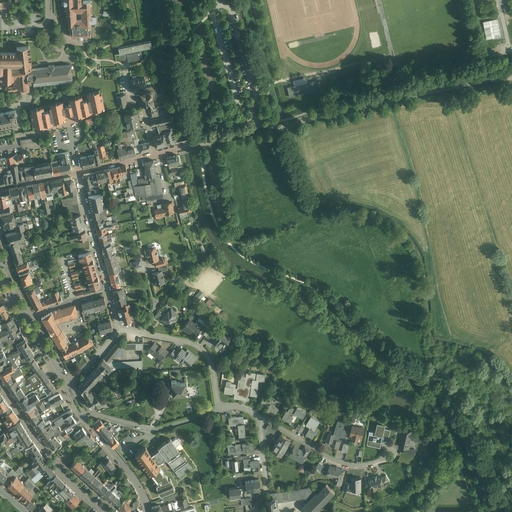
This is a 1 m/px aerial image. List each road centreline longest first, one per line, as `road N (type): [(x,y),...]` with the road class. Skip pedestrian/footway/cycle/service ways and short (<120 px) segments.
road 1 (unclassified): [(182,148),(257,124),(281,126),(511,77)]
road 2 (residential): [(389,453),(347,465),(258,415)]
road 3 (residential): [(218,410),(154,429),(82,416)]
road 4 (residential): [(218,410),(212,367),(200,348),(142,333)]
road 5 (residential): [(107,290),(77,172)]
